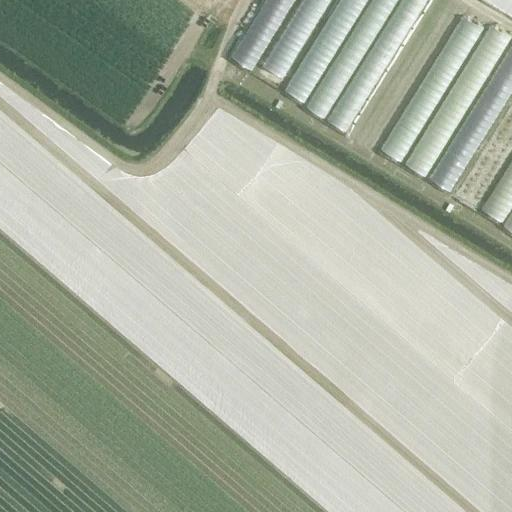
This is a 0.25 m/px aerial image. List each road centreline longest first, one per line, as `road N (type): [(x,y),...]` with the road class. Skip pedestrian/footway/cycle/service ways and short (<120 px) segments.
road 1 (track): [(507,277),(210,99)]
road 2 (track): [(210,99),(159,160),(134,169),(0,73)]
